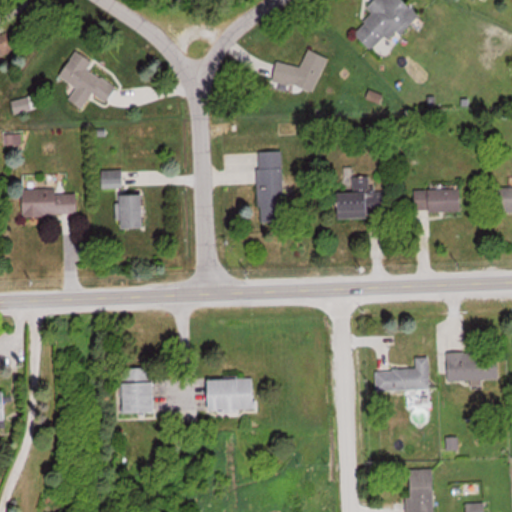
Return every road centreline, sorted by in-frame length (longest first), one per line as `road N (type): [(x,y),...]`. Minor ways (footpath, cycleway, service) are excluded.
road 1 (residential): [(0,297),(511,277)]
road 2 (residential): [(204,290),(192,77),(107,0)]
road 3 (residential): [(334,284),(345,511)]
road 4 (residential): [(25,297),(30,450),(2,511)]
